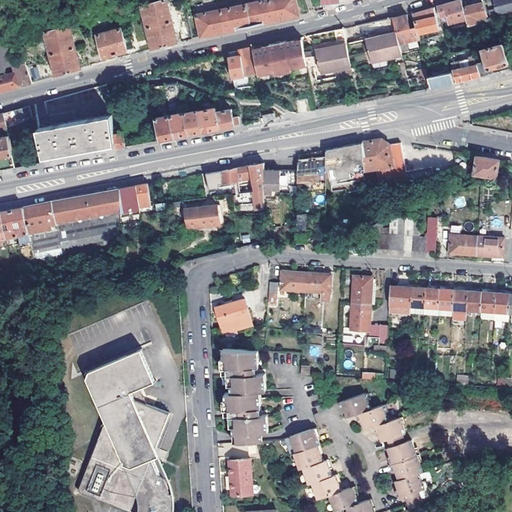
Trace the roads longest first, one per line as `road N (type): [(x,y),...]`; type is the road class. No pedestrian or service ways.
road 1 (residential): [(511,271),(266,254),(205,271),(195,296),(206,511)]
road 2 (secondary): [(0,192),(430,108)]
road 3 (residential): [(406,0),(0,102)]
